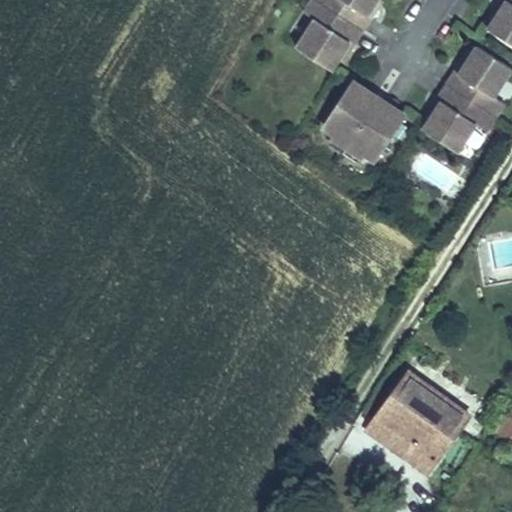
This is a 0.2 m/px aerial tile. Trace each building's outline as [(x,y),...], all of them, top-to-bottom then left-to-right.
[(354,42),(376,9),(372,6),(376,0),(311,0),(304,12),(315,19),(297,47),(331,69),(350,40),(354,42)] [(376,9),(381,0),(376,0),(372,6),(376,9)] [(511,0),(500,0),(497,5),(501,8),(496,17),(488,28),(511,43),(511,0)] [(496,17),(501,8),(497,5),(492,15),(496,17)] [(348,52),(354,42),(350,40),(345,49),(348,52)] [(486,130),(504,103),(494,96),(511,68),(477,45),(469,57),(464,66),(460,63),(432,106),(436,108),(423,129),(458,151),(476,124),(486,130)] [(464,66),(469,57),(466,55),(460,63),(464,66)] [(373,129),(353,116),(369,92),(352,81),(323,125),(334,132),(348,141),(350,143),(365,153),(376,160),(405,116),(389,105),(373,129)] [(373,129),(389,105),(369,92),(353,116),(373,129)] [(430,117),(436,108),(432,106),(426,115),(430,117)] [(348,141),(334,132),(330,138),(347,148),(350,143),(348,141)] [(365,153),(350,143),(347,148),(362,158),(365,153)] [(427,472),(469,414),(409,371),(376,416),(402,434),(392,447),(427,472)] [(511,447),(511,415),(498,438),(511,447)] [(402,434),(376,416),(367,429),(392,447),(402,434)]
